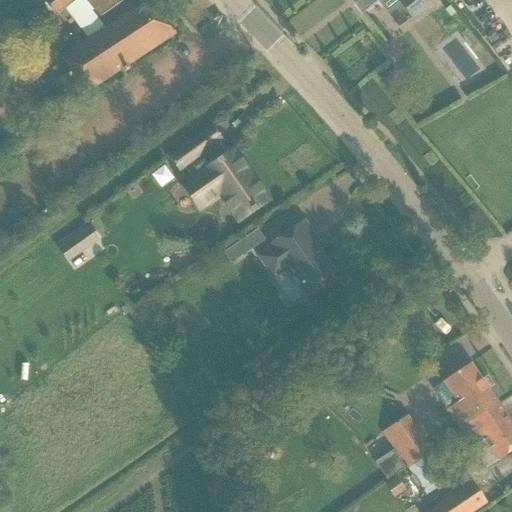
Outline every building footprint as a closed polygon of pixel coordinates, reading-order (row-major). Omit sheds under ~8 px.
[(0,0),(0,31),(17,23),(11,12),(33,0),(0,0)] [(45,0),(51,7),(56,14),(64,9),(88,41),(60,59),(70,73),(57,81),(72,103),(84,94),(119,71),(121,75),(130,69),(128,66),(158,46),(174,35),(146,3),(129,14),(106,30),(98,20),(100,18),(119,4),(124,0),(45,0)] [(351,0),(363,14),(378,3),(382,7),(390,0),(396,0),(412,19),(435,1),(433,0),(351,0)] [(382,10),(371,18),(385,37),(396,30),(382,10)] [(210,126),(168,157),(179,173),(185,169),(191,178),(186,182),(203,207),(218,197),(237,224),(269,202),(232,149),(225,154),(218,144),(221,141),(210,126)] [(88,223),(72,234),(84,251),(100,240),(88,223)] [(318,245),(302,223),(268,247),(270,250),(258,258),(272,277),(287,267),(305,294),(334,274),(315,247),(318,245)] [(222,255),(230,265),(263,241),(256,231),(222,255)] [(469,364),(452,376),(442,382),(457,403),(446,411),(459,430),(497,405),(469,364)] [(511,427),(497,405),(459,430),(485,469),(511,450),(511,427)] [(382,433),(405,468),(430,451),(407,416),(382,433)] [(430,451),(405,468),(425,497),(450,480),(430,451)] [(470,484),(428,511),(470,511),(483,503),(470,484)]
